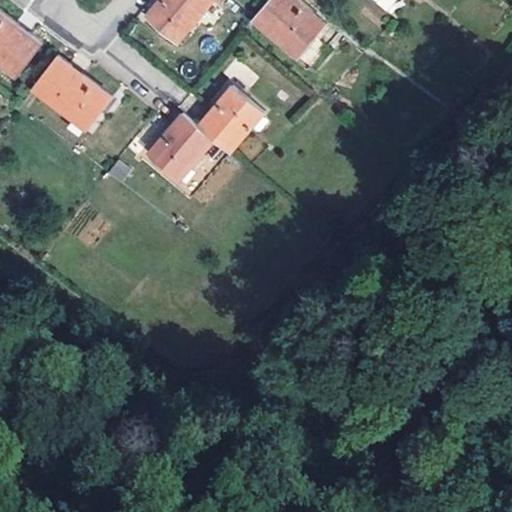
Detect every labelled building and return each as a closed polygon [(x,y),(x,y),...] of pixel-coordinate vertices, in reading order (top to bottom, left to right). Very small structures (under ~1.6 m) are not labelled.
[(0,0),(0,51),(25,71),(50,38),(0,0)] [(164,0),(155,11),(186,37),(216,0),(164,0)] [(303,0),(268,0),(254,17),(301,55),(329,21),(303,0)] [(66,50),(41,83),(96,126),(121,93),(66,50)] [(242,79),(207,120),(223,133),(238,146),(274,106),(242,79)] [(191,106),(157,148),(187,175),(223,133),(207,120),(191,106)] [(108,175),(123,182),(131,166),(116,159),(108,175)]
